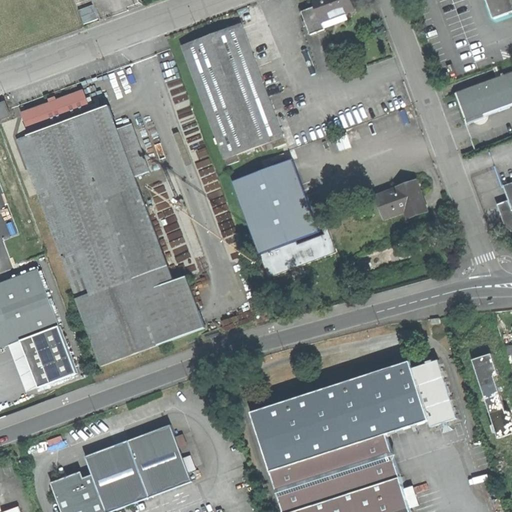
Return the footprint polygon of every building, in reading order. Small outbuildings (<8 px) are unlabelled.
[(304,9),(312,31),(327,25),(324,17),(347,9),(348,11),(357,8),(354,0),(315,0),(317,4),(304,9)] [(511,0),(486,0),(493,17),(511,10),(511,0)] [(350,17),(348,11),(347,9),(324,17),(327,25),(350,17)] [(224,156),(284,134),(243,21),(182,43),(224,156)] [(461,104),(465,117),(511,100),(511,69),(455,89),(461,104)] [(86,85),(70,91),(76,108),(29,124),(33,133),(74,118),(116,235),(63,255),(102,363),(160,341),(142,290),(177,278),(138,172),(121,125),(112,100),(94,107),(86,85)] [(23,108),(29,124),(76,108),(70,91),(46,100),(23,108)] [(0,100),(0,112),(1,116),(11,113),(6,99),(0,100)] [(20,138),(63,255),(116,235),(74,118),(33,133),(20,138)] [(134,120),(121,125),(138,172),(152,167),(134,120)] [(260,249),(320,228),(307,191),(305,185),(295,156),(234,178),(260,249)] [(511,179),(504,182),(509,197),(497,201),(501,212),(506,226),(511,230),(511,179)] [(377,196),(386,219),(406,212),(408,217),(427,211),(416,180),(396,187),(397,189),(377,196)] [(37,265),(0,278),(0,343),(20,336),(58,321),(37,265)] [(190,273),(177,278),(142,290),(160,341),(209,324),(205,315),(190,273)] [(77,369),(58,321),(20,336),(38,383),(77,369)] [(438,357),(413,365),(430,417),(432,424),(458,416),(438,357)] [(410,358),(252,410),(285,511),(415,511),(388,431),(430,417),(413,365),(410,358)] [(170,423),(127,439),(149,497),(192,480),(170,423)] [(86,455),(107,511),(108,511),(149,497),(127,439),(86,455)]
